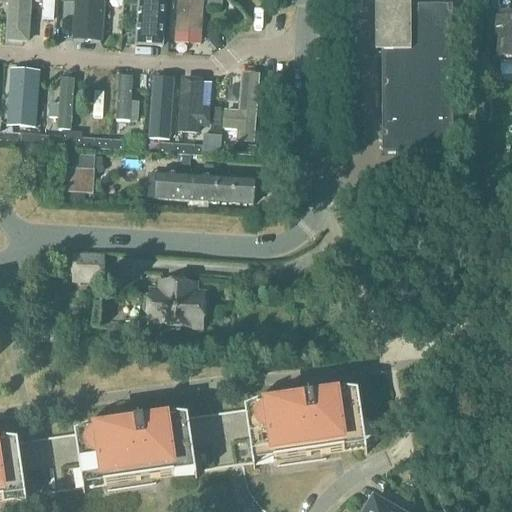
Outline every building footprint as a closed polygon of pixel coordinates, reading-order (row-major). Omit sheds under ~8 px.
[(382,54),(382,154),(453,154),(453,7),(411,7),(411,1),(408,1),(393,1),(375,1),(375,6),(375,30),(376,30),(376,43),(384,43),(384,44),(385,44),(385,52),(381,52),(381,54),(382,54)] [(511,13),(504,13),(503,19),(501,19),(500,19),(499,20),(497,21),(496,21),(495,23),(495,24),(494,26),(494,27),(494,29),(495,30),(495,31),(496,32),(497,33),(498,34),(500,35),(501,35),(498,60),(511,61),(511,13)] [(478,73),(476,120),(490,120),(491,100),(486,100),(487,74),(478,73)] [(58,120),(59,106),(48,106),(47,119),(58,120)] [(220,123),(221,110),(212,110),(211,122),(220,123)] [(220,135),(221,124),(211,123),(210,134),(220,135)] [(21,135),(0,133),(0,145),(40,148),(40,138),(40,137),(21,136),(21,135)] [(62,139),(40,137),(40,138),(40,148),(61,149),(71,150),(71,148),(72,139),(72,135),(62,134),(62,139)] [(159,155),(180,157),(181,147),(160,145),(160,134),(143,134),(141,155),(159,156),(159,155)] [(213,137),(212,155),(213,155),(221,156),(222,145),(222,137),(213,137)] [(71,150),(81,150),(102,152),(103,141),(72,139),(71,148),(71,150)] [(124,143),(103,141),(102,152),(123,153),(124,143)] [(255,158),(256,148),(241,147),(233,146),(232,146),(231,156),(255,158)] [(189,147),(181,147),(180,157),(202,158),(202,154),(202,148),(189,147)] [(67,157),(65,194),(93,196),(95,158),(67,157)] [(157,176),(155,201),(253,207),(254,182),(157,176)] [(103,259),(74,258),(73,283),(103,284),(103,259)] [(150,293),(148,316),(159,317),(159,327),(203,330),(204,307),(193,307),(194,285),(172,284),(171,295),(150,293)] [(53,347),(55,329),(35,327),(33,345),(53,347)] [(0,501),(4,501),(24,498),(25,504),(26,504),(25,498),(83,490),(83,496),(85,496),(84,490),(104,487),(141,481),(150,480),(155,479),(174,477),(194,474),(195,480),(196,480),(196,474),(228,469),(242,467),(253,465),(253,471),(255,471),(254,465),(269,463),(274,462),(311,457),(320,456),(344,452),(365,449),(365,455),(367,455),(366,449),(370,448),(373,445),(375,442),(377,438),(377,434),(376,430),(373,427),(370,425),(366,423),(362,423),(358,395),(344,393),(344,394),(344,397),(314,401),(313,399),(305,400),(304,400),(305,402),(300,403),(280,406),(258,409),(258,407),(258,406),(245,411),(188,419),(174,418),(173,419),(174,419),(174,421),(144,426),(143,424),(135,425),(134,425),(135,427),(130,428),(111,430),(94,433),(88,434),(88,431),(88,430),(75,436),(18,444),(4,442),(3,443),(4,444),(4,446),(0,446),(0,501)] [(382,507),(378,505),(374,502),(369,510),(364,507),(360,511),(409,511),(411,509),(388,496),(382,507)]
